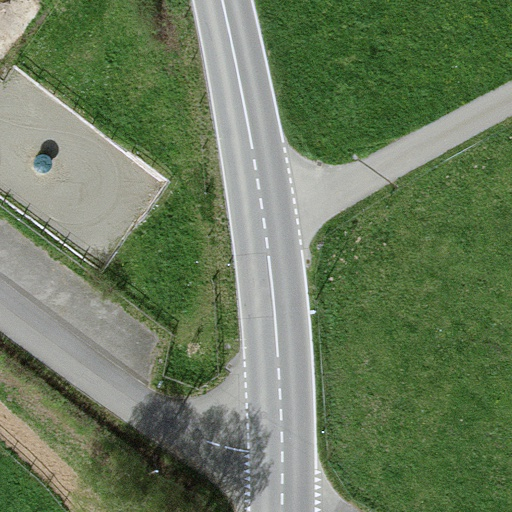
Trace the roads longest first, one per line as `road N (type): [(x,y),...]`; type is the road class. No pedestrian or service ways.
road 1 (tertiary): [(217,0),(265,212),(281,459)]
road 2 (unclassified): [(281,459),(205,450),(160,431),(111,403),(0,312)]
